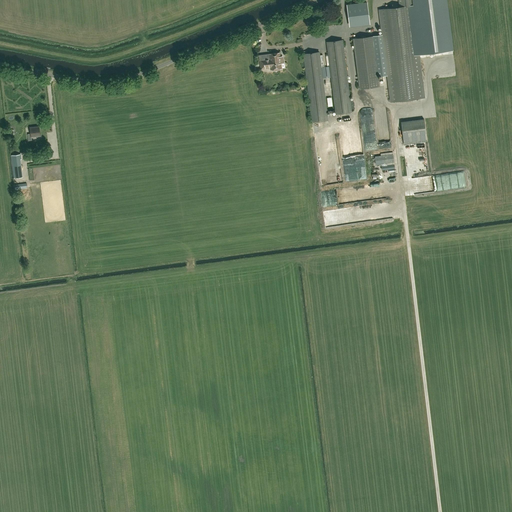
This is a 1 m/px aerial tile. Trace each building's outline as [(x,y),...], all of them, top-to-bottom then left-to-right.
[(412,0),(398,0),(400,7),(383,9),(394,101),(421,98),(409,6),(414,6),(412,0)] [(351,26),(372,23),(370,11),(369,11),(368,1),(348,3),(351,26)] [(378,76),(387,75),(382,35),(373,36),(378,76)] [(359,89),(379,86),(373,36),(353,39),(359,89)] [(335,114),(351,112),(342,40),(327,42),(335,114)] [(312,122),(328,120),(319,52),(303,54),(312,122)] [(269,60),(265,60),(260,61),(261,69),(267,68),(270,68),(271,70),(274,69),(275,70),(278,70),(278,69),(281,69),(281,63),(283,63),(282,59),(282,56),(280,57),(279,53),(269,54),(269,60)] [(405,144),(428,142),(425,113),(402,116),(405,144)] [(31,137),(40,136),(39,127),(30,128),(31,134),(27,134),(28,141),(32,140),(31,137)] [(16,155),(12,156),(14,178),(22,177),(20,159),(17,159),(16,155)]
